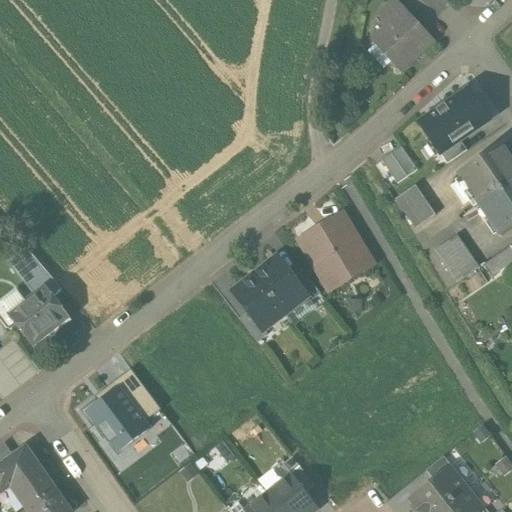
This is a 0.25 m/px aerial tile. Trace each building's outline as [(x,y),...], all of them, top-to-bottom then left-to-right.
[(432,42),(394,0),(377,16),(388,27),(372,41),(399,69),(420,50),(421,51),(432,42)] [(436,115),(420,125),(433,144),(436,142),(443,152),(440,154),(440,155),(460,142),(489,122),(469,92),(448,106),(447,105),(435,113),(436,115)] [(460,142),(440,155),(447,165),(467,151),(460,142)] [(511,158),(502,144),(458,174),(479,205),(511,183),(511,158)] [(402,148),(382,160),(397,184),(417,171),(402,148)] [(511,183),(479,205),(501,236),(511,228),(511,183)] [(436,216),(416,186),(396,199),(417,229),(436,216)] [(305,244),(330,285),(368,262),(343,222),(305,244)] [(458,236),(435,250),(457,282),(479,266),(458,236)] [(511,246),(485,264),(492,275),(511,261),(511,246)] [(61,290),(25,249),(7,263),(34,297),(44,290),(51,298),(61,290)] [(292,278),(276,258),(254,275),(285,315),(306,298),(307,298),(292,278)] [(320,295),(302,271),(292,278),(307,298),(306,298),(310,303),(320,295)] [(285,315),(254,275),(232,292),(248,313),(263,332),(264,331),(285,315)] [(34,297),(23,305),(28,312),(15,322),(34,347),(61,326),(57,321),(64,315),(51,298),(44,290),(34,297)] [(263,332),(248,313),(239,321),(257,344),(267,336),(264,331),(263,332)] [(132,373),(110,390),(113,393),(119,388),(146,423),(161,411),(132,373)] [(116,456),(151,430),(146,423),(119,388),(113,393),(99,404),(96,401),(82,411),(116,456)] [(0,467),(10,461),(1,447),(0,447),(0,467)] [(10,461),(0,467),(0,493),(10,487),(10,485),(30,471),(19,455),(10,461)] [(291,476),(305,494),(315,487),(292,458),(283,466),(291,476)] [(443,458),(426,472),(433,481),(449,469),(450,467),(443,458)] [(30,471),(10,485),(10,487),(27,510),(54,491),(37,466),(30,471)] [(433,481),(409,500),(413,506),(412,508),(415,511),(437,511),(465,490),(449,469),(433,481)] [(267,494),(281,511),(315,511),(318,510),(305,494),(291,476),(267,494)] [(465,490),(437,511),(481,511),(482,511),(465,490)] [(69,511),(54,491),(27,510),(28,511),(69,511)] [(281,511),(267,494),(244,511),(281,511)]
